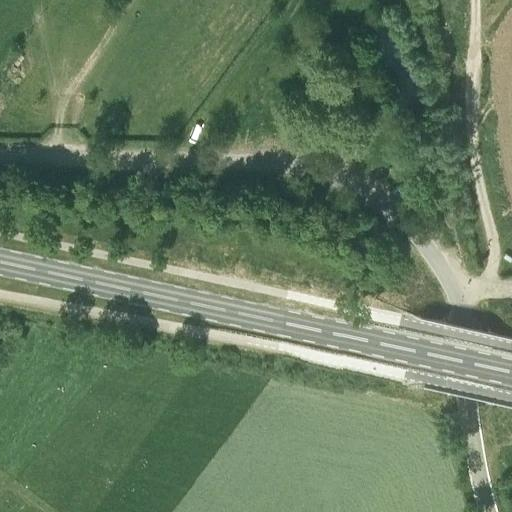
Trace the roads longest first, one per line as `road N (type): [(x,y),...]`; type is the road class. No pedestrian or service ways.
road 1 (unclassified): [(463,334),(455,293),(427,248),(386,205),(341,178),(245,160),(0,156)]
road 2 (primary): [(511,372),(0,262)]
road 3 (track): [(468,0),(467,117),(493,262),(483,287)]
road 4 (unclassified): [(488,511),(472,447),(463,334)]
